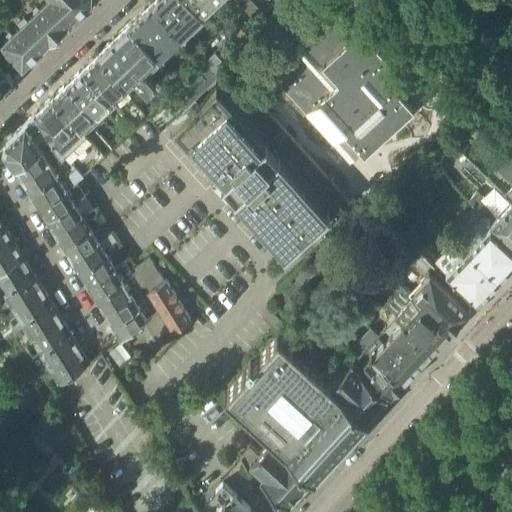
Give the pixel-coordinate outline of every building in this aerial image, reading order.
[(48,0),(49,0),(48,1),(70,24),(81,13),(69,0),(48,0)] [(69,0),(81,13),(89,5),(90,5),(90,0),(69,0)] [(152,0),(149,3),(183,39),(192,30),(188,27),(203,13),(202,12),(189,0),(152,0)] [(189,0),(202,12),(214,0),(189,0)] [(237,0),(255,19),(262,12),(250,0),(237,0)] [(402,81),(406,77),(361,27),(356,32),(327,0),(293,31),(299,38),(266,68),(350,160),(361,150),(364,153),(414,108),(404,98),(411,91),(402,81)] [(374,28),(390,13),(377,0),(365,0),(356,9),(374,28)] [(70,24),(48,1),(39,9),(36,6),(33,9),(36,12),(58,36),(70,25),(69,25),(70,24)] [(128,24),(162,59),(183,39),(149,3),(142,10),(128,24)] [(58,36),(36,12),(27,21),(24,18),(20,21),(46,48),(47,46),(58,36)] [(46,48),(20,21),(17,24),(20,27),(12,35),(35,58),(46,48)] [(144,75),(146,73),(158,62),(159,63),(162,59),(128,24),(113,38),(126,51),(127,50),(135,59),(132,62),(144,75)] [(35,58),(12,35),(9,31),(5,35),(9,38),(1,45),(7,54),(21,70),(35,58)] [(98,53),(127,84),(134,77),(147,90),(155,83),(146,73),(144,75),(132,62),(135,59),(127,50),(126,51),(113,38),(98,53)] [(214,52),(210,55),(204,60),(204,61),(170,93),(185,109),(186,108),(186,107),(194,100),(195,99),(195,98),(202,91),(203,92),(204,90),(218,76),(219,75),(227,67),(214,52)] [(98,53),(83,67),(133,122),(145,110),(130,93),(133,91),(127,84),(98,53)] [(133,122),(83,67),(68,81),(100,116),(109,108),(127,127),(133,122)] [(0,91),(3,89),(13,80),(8,72),(0,76),(0,91)] [(52,96),(104,152),(111,146),(91,124),(100,116),(68,81),(52,96)] [(265,144),(216,90),(217,89),(216,88),(171,128),(172,130),(173,129),(222,182),(221,183),(222,184),(227,180),(239,192),(234,197),(235,198),(236,197),(284,251),(283,252),(285,253),(329,213),(328,212),(327,212),(278,159),(279,158),(278,157),(277,157),(266,145),(267,144),(266,143),(265,144)] [(61,153),(70,167),(76,177),(104,152),(52,96),(36,111),(54,140),(57,145),(61,153)] [(476,127),(487,118),(471,101),(461,110),(462,111),(476,127)] [(161,105),(150,115),(157,123),(169,114),(161,105)] [(54,140),(36,111),(5,141),(3,149),(13,165),(41,148),(37,141),(43,138),(47,144),(54,140)] [(282,128),(275,134),(280,140),(287,134),(282,128)] [(511,185),(504,194),(511,201),(511,202),(511,146),(509,144),(494,160),(511,176),(511,175),(511,185)] [(13,165),(21,178),(61,153),(57,145),(44,153),(41,148),(13,165)] [(21,178),(30,192),(70,167),(61,153),(21,178)] [(30,192),(38,204),(77,179),(76,177),(70,167),(30,192)] [(38,204),(46,218),(85,193),(77,179),(38,204)] [(398,181),(395,185),(400,189),(403,185),(398,181)] [(469,200),(484,216),(492,225),(511,244),(511,202),(511,201),(501,211),(476,192),(469,200)] [(85,193),(46,218),(53,229),(55,231),(81,213),(92,207),(93,206),(85,193)] [(55,231),(63,244),(90,227),(86,221),(98,214),(93,206),(92,207),(81,213),(55,231)] [(473,241),(468,246),(498,276),(511,260),(511,244),(492,225),(484,216),(476,225),(479,228),(471,237),(470,239),(473,241)] [(451,228),(460,237),(466,231),(457,222),(451,228)] [(0,249),(13,240),(3,224),(0,226),(0,249)] [(90,227),(63,244),(71,257),(110,234),(105,225),(93,232),(90,227)] [(71,257),(79,270),(106,254),(102,247),(116,239),(112,232),(110,234),(71,257)] [(335,233),(326,242),(332,248),(340,239),(335,233)] [(0,271),(22,254),(13,240),(0,249),(0,271)] [(498,276),(468,246),(463,252),(451,240),(435,258),(434,259),(476,299),(498,276)] [(0,271),(0,293),(3,292),(32,270),(22,254),(0,271)] [(79,270),(88,284),(115,267),(106,254),(79,270)] [(430,265),(421,255),(416,261),(425,270),(430,265)] [(163,278),(148,256),(130,268),(133,273),(141,287),(149,299),(155,310),(143,321),(156,338),(171,328),(173,330),(190,319),(165,277),(163,278)] [(308,259),(301,266),(311,277),(318,270),(308,259)] [(88,284),(96,297),(133,273),(130,268),(125,260),(115,267),(88,284)] [(311,277),(301,266),(289,277),(299,288),(311,277)] [(32,270),(3,292),(8,299),(0,304),(0,309),(3,314),(41,285),(32,270)] [(423,281),(411,294),(449,328),(450,327),(451,328),(461,318),(460,317),(467,309),(457,300),(459,299),(428,271),(421,279),(423,281)] [(96,297),(104,310),(141,287),(133,273),(96,297)] [(273,295),(286,306),(301,291),(288,279),(273,295)] [(41,285),(3,314),(8,321),(17,314),(22,322),(51,300),(41,285)] [(383,304),(395,315),(430,348),(449,328),(411,294),(401,285),(383,304)] [(104,310),(112,323),(139,306),(135,300),(142,296),(146,301),(149,299),(141,287),(104,310)] [(121,337),(143,321),(155,310),(149,299),(146,301),(144,302),(147,308),(142,311),(139,306),(112,323),(121,337)] [(22,322),(12,328),(22,344),(31,337),(61,316),(51,300),(22,322)] [(358,316),(367,324),(372,319),(363,311),(358,316)] [(395,315),(378,333),(413,367),(430,348),(395,315)] [(61,316),(31,337),(41,352),(70,331),(61,316)] [(70,331),(41,352),(32,357),(42,372),(79,346),(70,331)] [(413,367),(378,333),(358,355),(390,391),(394,387),(395,388),(404,379),(402,378),(413,367)] [(224,394),(271,438),(312,476),(367,416),(331,383),(292,349),(278,335),(252,363),(250,361),(247,364),(250,366),(224,394)] [(79,346),(42,372),(47,379),(55,374),(60,382),(88,360),(79,346)] [(342,371),(331,383),(367,416),(387,395),(342,354),(333,363),(342,371)] [(52,447),(64,427),(43,415),(31,435),(52,447)] [(312,476),(271,438),(259,451),(250,443),(243,449),(244,453),(249,459),(249,462),(262,474),(259,477),(287,503),(308,480),(312,476)] [(213,511),(255,511),(223,483),(216,491),(216,495),(223,502),(213,511)]
